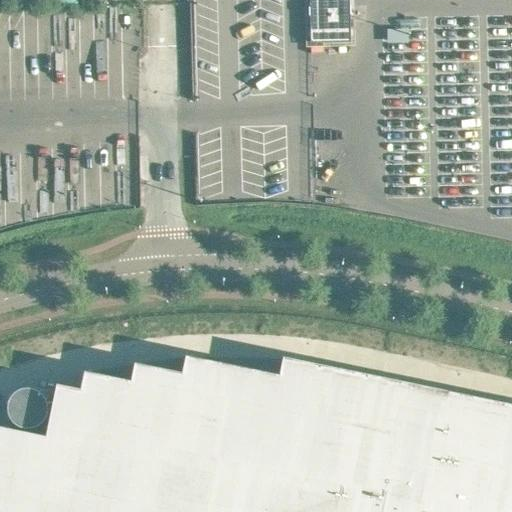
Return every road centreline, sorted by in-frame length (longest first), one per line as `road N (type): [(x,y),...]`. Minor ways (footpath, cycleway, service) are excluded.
road 1 (tertiary): [(511,314),(311,275),(166,274),(0,303)]
road 2 (unknown): [(159,120),(108,101),(0,108)]
